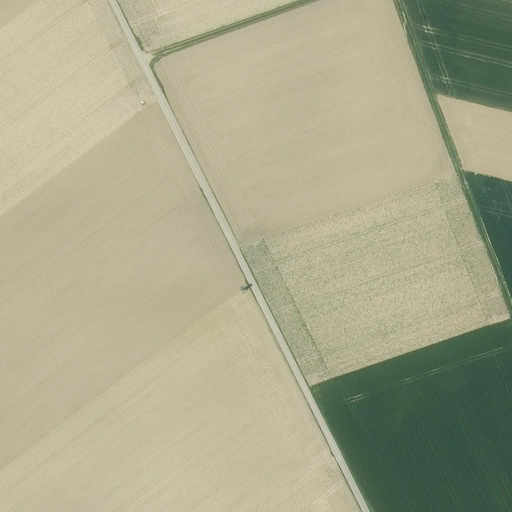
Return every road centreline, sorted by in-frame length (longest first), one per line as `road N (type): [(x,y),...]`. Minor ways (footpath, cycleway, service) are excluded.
road 1 (unclassified): [(366,511),(112,0)]
road 2 (track): [(511,315),(393,0)]
road 3 (track): [(140,58),(312,0)]
